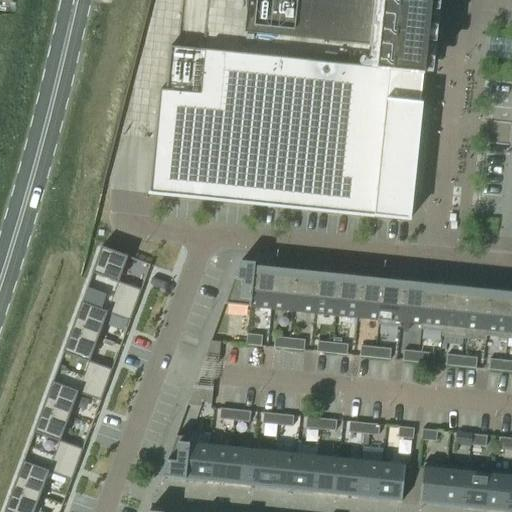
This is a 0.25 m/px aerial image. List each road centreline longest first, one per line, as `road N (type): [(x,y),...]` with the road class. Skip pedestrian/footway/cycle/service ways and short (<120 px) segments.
road 1 (residential): [(206,236),(511,265)]
road 2 (residential): [(107,511),(206,236)]
road 3 (primary): [(74,0),(0,278)]
road 4 (residential): [(134,135),(131,216),(144,230),(206,236)]
